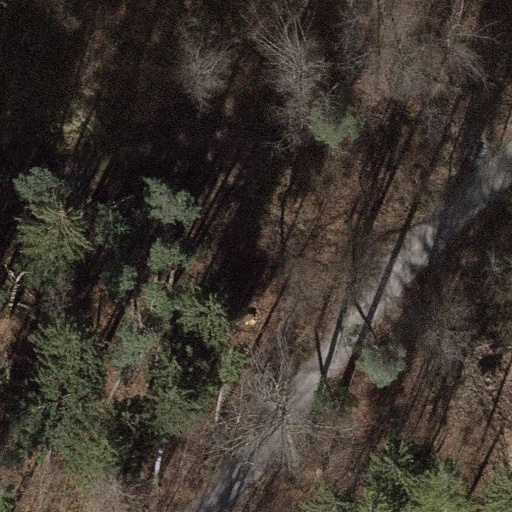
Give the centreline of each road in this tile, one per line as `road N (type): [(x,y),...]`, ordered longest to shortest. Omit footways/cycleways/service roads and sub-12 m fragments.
road 1 (track): [(511,163),(403,262),(220,511)]
road 2 (track): [(351,0),(403,262)]
